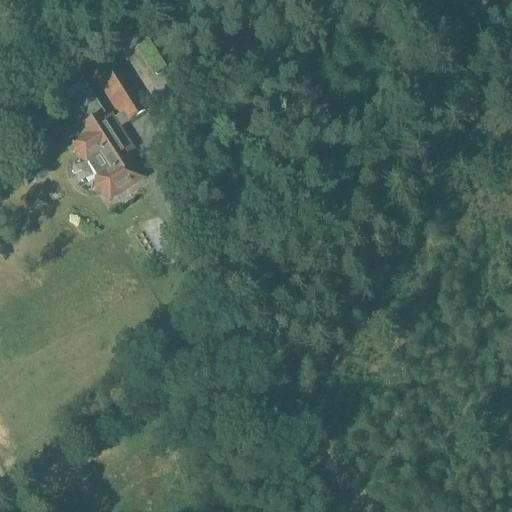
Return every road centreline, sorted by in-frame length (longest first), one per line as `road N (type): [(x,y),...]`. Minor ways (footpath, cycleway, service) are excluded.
road 1 (unknown): [(200,283),(348,511)]
road 2 (unknown): [(370,170),(511,373)]
